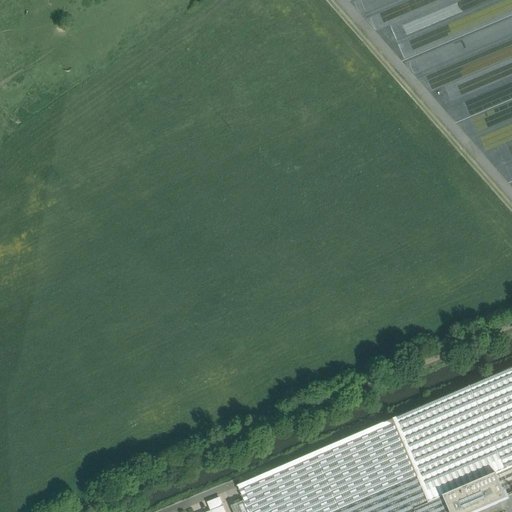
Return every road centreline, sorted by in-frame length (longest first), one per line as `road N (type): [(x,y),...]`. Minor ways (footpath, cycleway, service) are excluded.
road 1 (track): [(511,328),(75,511)]
road 2 (track): [(336,0),(511,210)]
